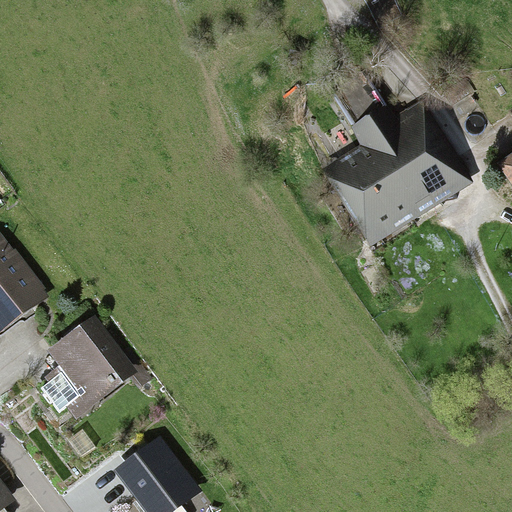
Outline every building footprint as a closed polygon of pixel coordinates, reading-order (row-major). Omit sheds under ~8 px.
[(394,121),(365,72),(333,92),(366,144),(367,143),(374,155),(342,175),(376,230),(467,173),(433,119),(425,107),(414,114),(412,111),(394,121)] [(7,261),(0,250),(0,322),(3,326),(37,300),(34,296),(42,290),(15,255),(7,261)] [(87,407),(117,384),(113,380),(128,369),(94,325),(56,354),(68,370),(62,374),(87,407)] [(160,444),(122,473),(151,511),(202,511),(208,508),(160,444)] [(0,511),(7,511),(4,507),(12,501),(0,485),(0,511)]
